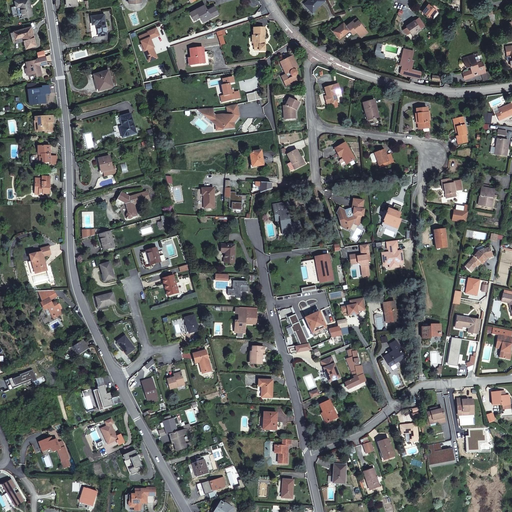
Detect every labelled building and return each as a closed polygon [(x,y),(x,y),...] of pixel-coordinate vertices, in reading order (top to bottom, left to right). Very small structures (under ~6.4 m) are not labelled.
[(18,7),(22,6),(25,18),(33,16),(29,0),(22,0),(17,1),(18,7)] [(326,3),(322,0),(312,0),(306,6),(314,14),(326,3)] [(434,19),(440,10),(429,4),(427,6),(428,7),(425,12),(434,19)] [(200,17),(201,19),(204,18),(205,21),(218,14),(214,6),(207,10),(205,5),(190,13),(193,18),(199,15),(200,17)] [(96,23),(97,35),(107,34),(104,13),(91,15),(92,23),(96,23)] [(417,35),(423,27),(415,19),(412,22),(413,23),(409,27),(417,35)] [(338,39),(348,31),(351,35),(355,32),(359,38),(366,33),(364,29),(362,31),(358,25),(359,24),(356,20),(353,23),(351,21),(345,27),(342,23),(331,32),(338,39)] [(148,30),(139,34),(140,38),(143,44),(141,45),(143,51),(153,48),(152,45),(154,44),(151,36),(159,33),(157,26),(147,29),(148,30)] [(13,41),(24,37),(26,37),(27,41),(26,41),(28,49),(38,46),(34,32),(32,32),(31,28),(12,34),(13,41)] [(256,43),(255,47),(262,48),(261,52),(266,53),(266,46),(265,46),(265,38),(267,37),(267,29),(256,28),(256,32),(248,31),(246,42),(256,43)] [(384,46),(380,45),(377,57),(385,59),(386,55),(382,54),(384,46)] [(387,51),(388,51),(387,52),(400,55),(401,49),(389,46),(389,47),(388,47),(387,47),(386,48),(386,49),(386,50),(387,51)] [(190,47),(191,56),(192,63),(204,62),(203,47),(190,47)] [(153,48),(143,51),(145,56),(155,53),(153,48)] [(407,60),(405,67),(404,66),(402,75),(421,80),(422,73),(414,71),(416,63),(413,62),(415,54),(406,51),(404,59),(407,60)] [(26,71),(27,76),(37,74),(38,78),(43,76),(40,67),(48,65),(46,57),(38,59),(38,61),(27,64),(28,70),(26,71)] [(289,74),(286,76),(281,78),(286,88),(291,86),(292,88),(299,85),(297,79),(297,78),(298,75),(296,74),(295,73),(293,73),(292,73),(290,69),(294,67),(291,59),(283,62),(289,74)] [(449,81),(460,79),(459,76),(465,75),(466,77),(471,76),(469,65),(462,67),(460,60),(449,63),(450,70),(455,69),(456,73),(448,75),(449,81)] [(289,74),(283,62),(280,63),(286,76),(289,74)] [(110,70),(95,74),(97,80),(99,79),(103,90),(115,87),(110,70)] [(495,77),(493,71),(484,74),(486,80),(495,77)] [(218,80),(220,87),(226,85),(230,84),(229,77),(218,80)] [(219,87),(222,97),(224,104),(239,99),(237,92),(231,94),(230,91),(228,92),(226,85),(220,87),(219,87)] [(46,98),(44,98),(43,95),(45,94),(51,94),(50,86),(43,87),(43,89),(37,90),(29,91),(31,106),(46,104),(46,98)] [(327,105),(337,102),(333,86),(325,88),(327,96),(328,102),(326,103),(327,105)] [(290,99),(287,106),(283,106),(284,109),(288,111),(287,113),(288,114),(287,115),(286,119),(296,119),(295,114),(293,113),(294,110),(296,111),(300,104),(290,99)] [(374,99),(362,103),(368,120),(379,117),(374,99)] [(511,102),(511,101),(498,106),(499,109),(496,110),(498,117),(511,111),(511,102)] [(240,104),(231,105),(232,114),(226,115),(225,113),(217,115),(215,111),(210,116),(217,125),(221,124),(222,127),(226,126),(226,128),(237,126),(236,119),(239,118),(242,116),(240,104)] [(415,121),(417,121),(418,129),(429,128),(427,108),(416,109),(417,114),(415,114),(415,121)] [(125,137),(135,134),(134,130),(136,129),(132,114),(123,117),(125,125),(126,125),(127,127),(122,128),(125,137)] [(54,116),(37,118),(38,123),(39,122),(40,132),(47,131),(49,131),(49,134),(55,133),(54,123),(55,123),(54,116)] [(464,118),(456,120),(458,133),(460,137),(458,137),(460,145),(467,142),(466,135),(467,135),(469,134),(464,118)] [(508,139),(505,138),(507,130),(500,128),(495,153),(506,154),(508,139)] [(340,162),(344,167),(349,164),(356,159),(345,143),(335,150),(341,158),(344,156),(345,159),(340,162)] [(51,146),(39,146),(39,154),(40,154),(41,154),(41,163),(50,163),(50,165),(57,165),(57,157),(51,156),(51,146)] [(260,150),(248,152),(250,166),(262,165),(260,150)] [(385,150),(374,154),(377,161),(379,166),(389,162),(389,164),(394,163),(392,155),(387,157),(385,150)] [(298,151),(288,155),(295,170),(304,165),(298,151)] [(112,155),(100,157),(103,170),(115,169),(112,155)] [(36,184),(36,193),(40,193),(40,195),(44,196),(44,193),(51,193),(51,189),(48,189),(49,186),(51,186),(51,177),(43,177),(43,180),(39,180),(36,184)] [(256,180),(257,188),(259,188),(260,189),(270,187),(269,181),(256,180)] [(445,188),(447,197),(452,195),(453,199),(458,198),(454,185),(452,185),(451,181),(442,183),(444,188),(445,188)] [(229,186),(223,185),(223,196),(228,196),(228,206),(240,207),(241,198),(245,198),(245,193),(235,193),(235,190),(229,190),(229,186)] [(214,205),(213,186),(202,187),(202,193),(204,193),(205,206),(214,205)] [(489,205),(492,189),(490,188),(482,187),(481,195),(483,195),(481,204),(489,205)] [(173,189),(176,201),(182,200),(179,188),(173,189)] [(126,203),(129,213),(128,213),(128,214),(127,215),(127,216),(128,217),(129,218),(130,218),(131,218),(132,217),(138,215),(135,203),(150,200),(149,192),(130,197),(123,192),(119,200),(126,203)] [(458,207),(464,208),(466,196),(460,194),(458,207)] [(347,229),(350,224),(351,223),(353,224),(356,226),(358,224),(362,218),(363,211),(362,210),(363,202),(352,200),(351,208),(350,211),(348,209),(343,210),(339,207),(335,211),(336,212),(339,222),(342,223),(340,226),(345,229),(347,229)] [(294,209),(293,201),(283,203),(288,232),(300,230),(298,221),(290,223),(287,210),(294,209)] [(288,232),(283,203),(273,205),(275,216),(279,216),(282,234),(288,232)] [(401,213),(388,209),(382,225),(398,231),(403,218),(400,217),(401,213)] [(453,219),(467,221),(468,213),(455,210),(453,219)] [(164,227),(170,225),(167,215),(161,217),(164,227)] [(267,226),(270,239),(273,239),(272,236),(276,235),(272,224),(267,226)] [(444,228),(433,230),(435,248),(447,246),(444,228)] [(103,250),(114,247),(109,231),(99,234),(103,250)] [(402,252),(401,249),(398,249),(398,247),(399,246),(398,239),(387,241),(388,248),(390,248),(390,250),(383,252),(384,262),(390,261),(391,263),(392,267),(400,265),(399,261),(399,259),(406,258),(404,252),(402,252)] [(362,272),(365,271),(369,271),(366,255),(369,255),(367,243),(361,244),(358,245),(360,256),(356,256),(356,253),(349,254),(351,263),(357,262),(359,263),(360,264),(361,266),(361,267),(362,272)] [(233,263),(235,245),(227,244),(222,244),(221,251),(226,252),(225,262),(233,263)] [(167,246),(169,257),(175,256),(172,245),(167,246)] [(29,254),(31,260),(32,260),(36,272),(47,269),(43,255),(51,253),(49,246),(41,247),(42,251),(29,254)] [(157,246),(147,249),(150,262),(159,260),(161,267),(170,264),(168,257),(165,258),(163,248),(158,250),(157,246)] [(468,264),(470,265),(471,264),(474,267),(476,265),(477,266),(480,262),(483,264),(488,258),(493,255),(489,246),(478,252),(475,249),(471,255),(474,257),(468,264)] [(332,278),(327,253),(314,255),(319,281),(332,278)] [(110,260),(100,263),(105,279),(114,276),(110,260)] [(188,271),(186,263),(178,266),(180,274),(188,271)] [(167,284),(165,285),(168,294),(178,291),(174,274),(165,277),(167,284)] [(232,290),(228,289),(228,295),(235,295),(235,297),(241,298),(241,293),(239,292),(239,290),(247,291),(247,286),(246,286),(246,281),(233,280),(232,290)] [(37,291),(39,293),(48,292),(50,295),(47,297),(48,300),(51,298),(52,300),(58,296),(54,289),(37,291)] [(48,292),(39,293),(44,302),(48,300),(47,297),(50,295),(48,292)] [(112,292),(95,296),(98,306),(114,302),(112,292)] [(510,300),(511,306),(511,305),(511,293),(504,292),(502,299),(510,300)] [(455,293),(452,305),(459,306),(461,295),(455,293)] [(44,302),(42,303),(46,310),(49,308),(53,316),(62,312),(57,303),(54,305),(52,300),(51,298),(48,300),(44,302)] [(351,305),(341,307),(342,312),(347,311),(348,315),(354,314),(354,313),(358,312),(357,311),(362,310),(360,299),(350,301),(351,305)] [(380,303),(382,314),(386,313),(387,322),(399,320),(397,309),(394,309),(392,301),(380,303)] [(310,314),(305,317),(312,333),(324,327),(325,329),(326,328),(326,327),(319,310),(313,313),(310,314)] [(237,319),(235,319),(234,330),(243,331),(244,321),(252,322),(253,316),(256,317),(256,312),(238,311),(237,319)] [(301,344),(309,342),(297,313),(288,317),(293,326),(291,326),(293,333),(295,332),(301,344)] [(193,314),(184,317),(188,332),(197,329),(193,314)] [(457,318),(455,326),(462,327),(469,328),(469,333),(476,335),(478,322),(457,318)] [(333,328),(329,329),(332,337),(334,336),(342,334),(340,328),(348,326),(347,324),(346,319),(337,320),(338,326),(333,328)] [(422,339),(431,339),(431,337),(441,337),(441,325),(430,325),(430,328),(421,328),(422,339)] [(496,346),(502,346),(501,355),(511,356),(511,349),(510,349),(511,335),(511,334),(499,333),(496,346)] [(122,334),(114,340),(124,353),(132,347),(122,334)] [(74,353),(86,347),(81,338),(70,345),(74,353)] [(301,344),(296,345),(297,351),(311,348),(309,342),(301,344)] [(398,348),(394,342),(386,347),(390,353),(381,359),(388,368),(399,360),(399,359),(403,356),(397,348),(398,348)] [(263,352),(263,347),(253,346),(252,351),(251,351),(250,356),(252,356),(252,362),(260,363),(260,351),(263,352)] [(461,360),(467,361),(469,348),(463,346),(461,360)] [(354,376),(357,375),(352,349),(347,351),(350,358),(347,360),(354,376)] [(195,363),(198,362),(202,372),(210,370),(205,351),(192,355),(195,363)] [(346,383),(348,389),(365,381),(364,377),(362,372),(361,368),(360,365),(358,365),(358,361),(361,361),(360,357),(358,357),(356,351),(352,351),(357,375),(354,376),(355,378),(345,382),(346,383)] [(340,377),(332,357),(323,361),(325,367),(324,368),(326,372),(327,373),(328,376),(328,377),(330,381),(340,377)] [(36,370),(10,381),(13,388),(23,384),(23,386),(26,385),(26,383),(39,378),(36,370)] [(169,390),(176,388),(175,384),(183,382),(181,373),(173,376),(173,377),(165,379),(169,390)] [(272,395),(272,378),(259,377),(259,383),(262,383),(262,395),(272,395)] [(149,379),(139,382),(145,401),(156,397),(149,379)] [(13,388),(10,381),(5,383),(10,393),(14,391),(14,390),(23,386),(23,384),(13,388)] [(98,390),(96,391),(105,411),(115,406),(114,405),(117,404),(111,394),(109,395),(104,385),(97,389),(98,390)] [(501,403),(510,401),(508,389),(504,390),(501,390),(500,387),(490,388),(492,401),(500,399),(501,403)] [(319,390),(311,394),(313,398),(321,394),(319,390)] [(96,391),(93,392),(103,412),(105,411),(96,391)] [(459,414),(464,413),(464,411),(474,409),(473,398),(467,399),(462,399),(462,397),(457,398),(459,414)] [(324,416),(327,421),(338,417),(330,399),(321,404),(325,412),(326,415),(324,416)] [(428,422),(436,420),(437,424),(438,423),(439,425),(445,423),(441,410),(434,411),(434,409),(429,410),(429,413),(426,413),(428,422)] [(275,423),(275,420),(275,411),(261,410),(261,416),(264,416),(264,427),(274,427),(275,423)] [(162,423),(164,430),(166,436),(167,436),(177,433),(175,427),(178,427),(176,419),(162,423)] [(104,423),(106,427),(103,429),(105,433),(102,434),(107,445),(118,440),(114,432),(112,433),(111,430),(113,429),(111,426),(112,425),(111,420),(104,423)] [(408,441),(416,441),(415,424),(400,425),(400,434),(407,434),(408,441)] [(166,436),(164,430),(158,433),(160,439),(166,436)] [(184,444),(181,435),(180,431),(177,433),(167,436),(171,445),(173,444),(176,452),(190,447),(189,443),(184,444)] [(281,436),(281,442),(273,442),(273,450),(276,450),(276,460),(285,460),(285,443),(284,442),(284,441),(289,441),(289,436),(281,436)] [(393,455),(388,438),(377,442),(383,459),(393,455)] [(37,447),(41,448),(42,451),(49,449),(50,448),(51,452),(54,451),(58,449),(56,444),(54,440),(51,441),(50,441),(49,441),(48,439),(36,443),(37,447)] [(60,442),(56,444),(58,449),(54,451),(57,457),(64,454),(60,442)] [(373,450),(371,442),(363,445),(366,453),(373,450)] [(425,446),(428,468),(430,468),(455,463),(453,449),(440,452),(438,443),(425,446)] [(133,451),(121,456),(129,476),(141,471),(133,451)] [(64,454),(57,457),(61,470),(62,469),(60,463),(64,461),(66,468),(68,467),(65,460),(67,460),(64,454)] [(198,479),(210,474),(205,460),(193,464),(198,479)] [(345,464),(334,463),(333,474),(335,474),(334,482),(344,483),(345,464)] [(373,468),(363,471),(369,489),(379,486),(373,468)] [(12,477),(0,484),(0,485),(14,505),(26,497),(20,488),(17,490),(14,486),(17,484),(12,477)] [(281,487),(280,487),(279,494),(290,494),(291,477),(281,477),(281,487)] [(205,483),(195,487),(199,498),(210,494),(211,493),(223,488),(224,486),(221,479),(206,484),(205,483)] [(130,511),(136,511),(138,511),(133,511),(133,508),(128,508),(127,507),(127,502),(128,501),(128,496),(129,494),(134,494),(134,489),(145,489),(145,487),(131,487),(126,495),(124,507),(130,511)] [(145,487),(145,489),(146,496),(153,496),(153,487),(145,487)] [(90,507),(95,491),(84,488),(79,504),(90,507)] [(140,504),(142,503),(146,503),(146,502),(146,496),(145,489),(134,489),(134,494),(129,494),(128,496),(128,501),(127,502),(127,507),(128,508),(133,508),(133,511),(138,511),(140,509),(140,504)] [(234,511),(233,508),(226,502),(225,504),(223,502),(215,511),(234,511)]
